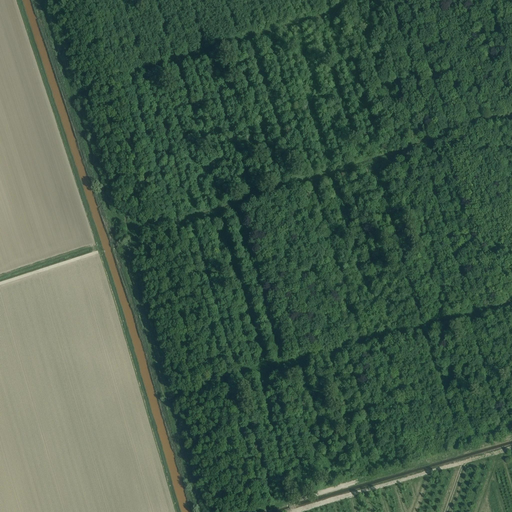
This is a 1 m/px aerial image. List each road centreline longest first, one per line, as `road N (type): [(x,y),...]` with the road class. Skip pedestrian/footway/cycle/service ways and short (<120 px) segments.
road 1 (track): [(511,302),(195,387)]
road 2 (track): [(373,0),(72,97)]
road 3 (track): [(40,0),(113,228)]
road 4 (track): [(168,403),(126,269),(126,224)]
